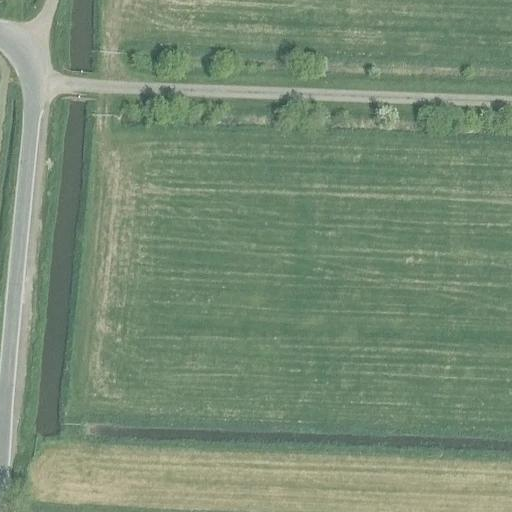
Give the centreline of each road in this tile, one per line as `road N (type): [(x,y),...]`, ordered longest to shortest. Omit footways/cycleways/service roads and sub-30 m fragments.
road 1 (track): [(33,85),(511,103)]
road 2 (tertiary): [(0,433),(33,85),(23,48),(0,32)]
